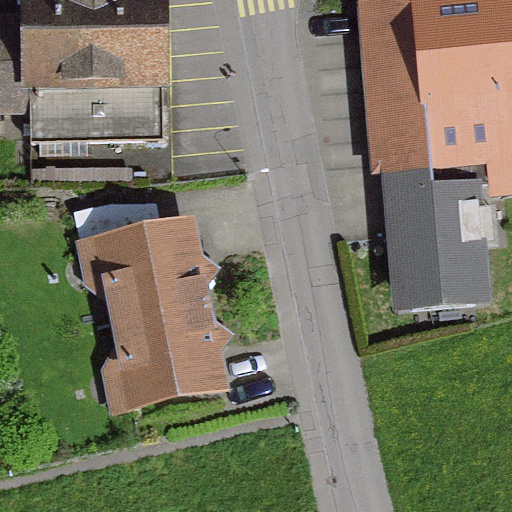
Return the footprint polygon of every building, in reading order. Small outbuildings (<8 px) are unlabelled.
[(156,84),(158,84),(157,18),(156,0),(21,0),(22,40),(0,39),(0,112),(26,113),(26,146),(157,144),(156,84)] [(511,5),(416,14),(414,0),(410,0),(410,3),(361,7),(375,169),(486,160),(489,193),(511,190),(511,5)] [(466,188),(389,194),(398,304),(475,298),(466,188)] [(200,309),(195,288),(205,274),(191,264),(184,231),(155,236),(149,208),(106,208),(69,215),(77,254),(107,249),(112,277),(104,288),(112,327),(200,309)] [(204,330),(200,309),(112,327),(119,366),(131,374),(137,404),(216,388),(209,354),(219,340),(204,330)]
